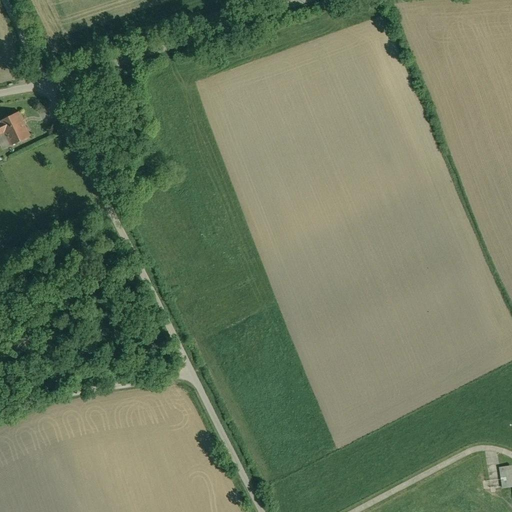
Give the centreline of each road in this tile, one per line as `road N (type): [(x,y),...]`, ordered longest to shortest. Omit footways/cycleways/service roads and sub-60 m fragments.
road 1 (unclassified): [(46,85),(260,511)]
road 2 (unclassified): [(308,0),(46,85)]
